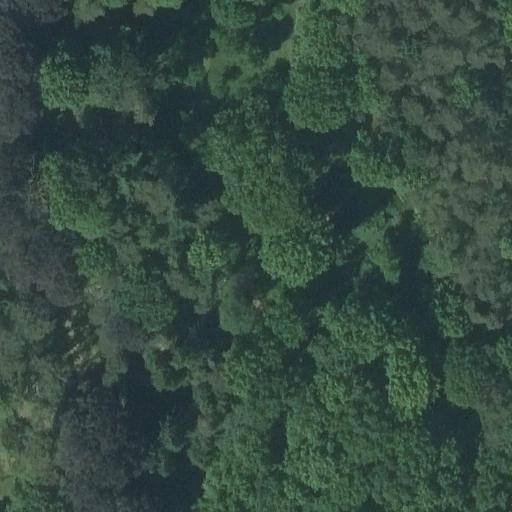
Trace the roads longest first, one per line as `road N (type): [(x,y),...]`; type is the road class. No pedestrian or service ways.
road 1 (track): [(130,511),(30,155)]
road 2 (track): [(218,511),(511,419)]
